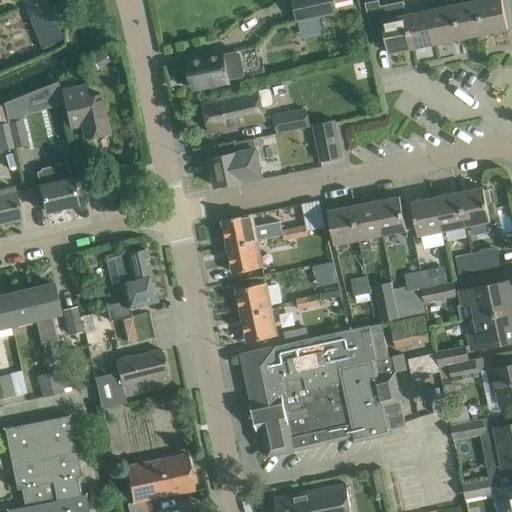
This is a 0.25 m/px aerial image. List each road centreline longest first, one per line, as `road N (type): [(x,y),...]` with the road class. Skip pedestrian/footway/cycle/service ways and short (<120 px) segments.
road 1 (residential): [(511,147),(173,213)]
road 2 (tertiary): [(235,511),(173,213)]
road 3 (tertiary): [(173,213),(128,0)]
road 4 (residential): [(0,253),(173,213)]
